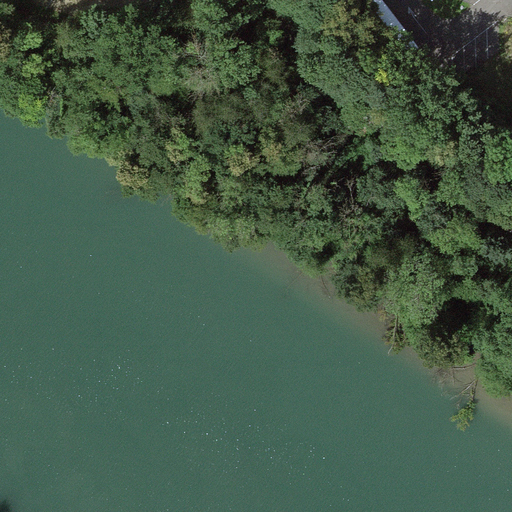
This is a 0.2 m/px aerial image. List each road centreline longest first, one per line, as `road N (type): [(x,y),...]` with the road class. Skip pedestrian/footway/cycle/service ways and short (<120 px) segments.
road 1 (track): [(274,0),(294,42),(380,129)]
road 2 (track): [(380,129),(511,225)]
